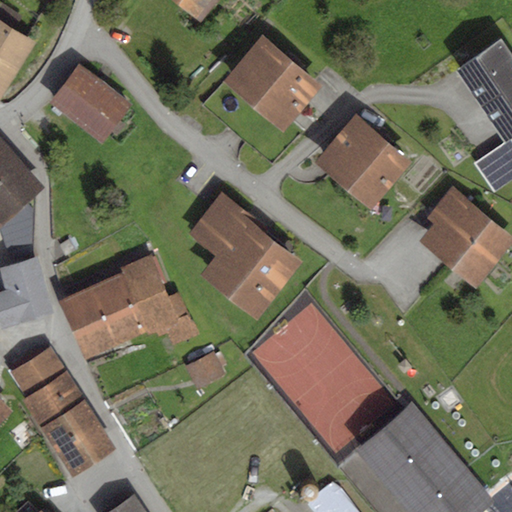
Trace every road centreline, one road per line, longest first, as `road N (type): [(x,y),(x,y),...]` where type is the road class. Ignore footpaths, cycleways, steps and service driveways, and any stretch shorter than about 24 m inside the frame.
road 1 (residential): [(0,122),(41,179),(46,273),(63,335),(160,511)]
road 2 (residential): [(0,115),(44,86),(87,0)]
